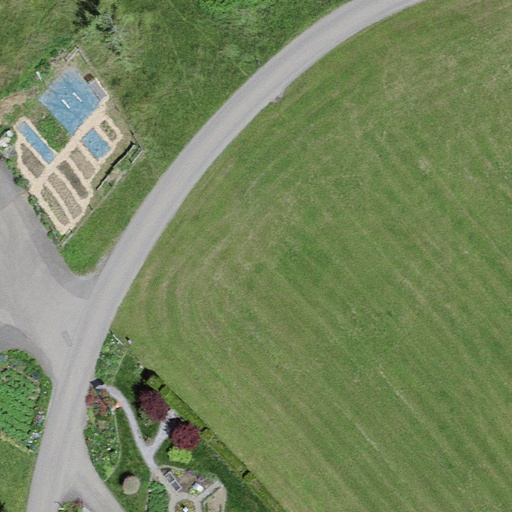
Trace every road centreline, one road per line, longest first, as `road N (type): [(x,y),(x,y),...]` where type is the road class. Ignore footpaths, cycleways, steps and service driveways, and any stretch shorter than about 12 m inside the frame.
road 1 (unclassified): [(430,0),(326,38),(157,216),(76,350),(44,511)]
road 2 (track): [(76,350),(16,199),(0,187)]
